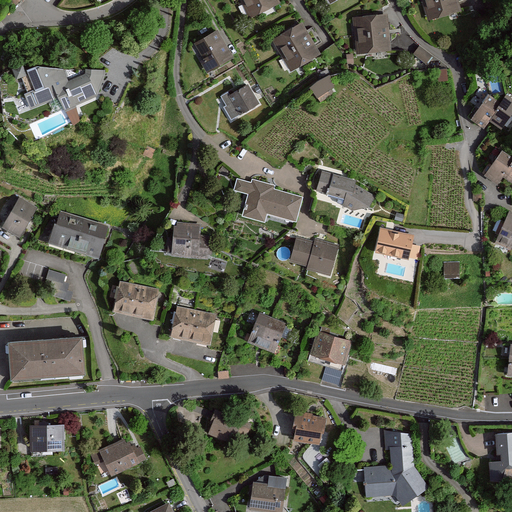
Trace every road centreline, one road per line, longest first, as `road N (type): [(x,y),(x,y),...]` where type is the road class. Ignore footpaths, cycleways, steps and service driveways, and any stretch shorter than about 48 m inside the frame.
road 1 (residential): [(511,416),(446,414),(281,381),(145,394)]
road 2 (residential): [(145,394),(0,406)]
road 3 (residential): [(145,394),(199,511)]
